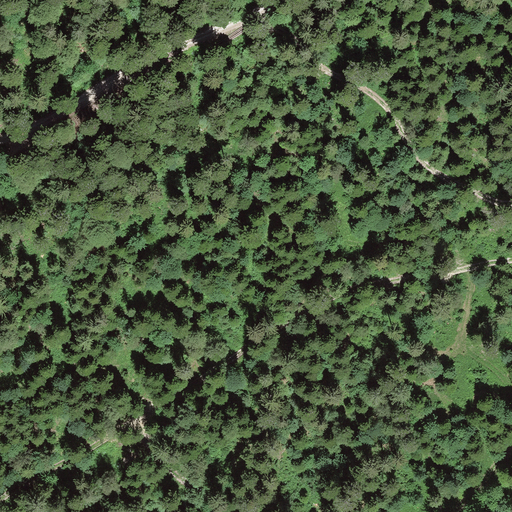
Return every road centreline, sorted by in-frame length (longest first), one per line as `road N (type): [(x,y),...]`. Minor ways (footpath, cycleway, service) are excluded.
road 1 (track): [(511,257),(369,279),(335,295),(0,500)]
road 2 (track): [(0,139),(280,0)]
road 3 (track): [(227,511),(173,471),(136,411)]
